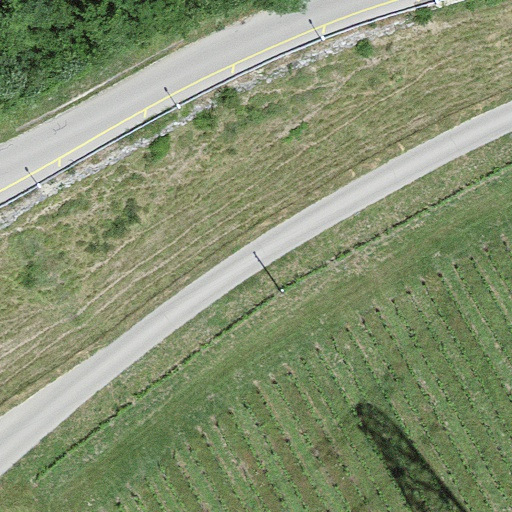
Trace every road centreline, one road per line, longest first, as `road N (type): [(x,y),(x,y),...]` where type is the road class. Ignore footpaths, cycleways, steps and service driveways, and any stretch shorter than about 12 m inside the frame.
road 1 (residential): [(511,115),(320,214),(192,298),(0,461)]
road 2 (residential): [(0,163),(147,85),(341,0)]
